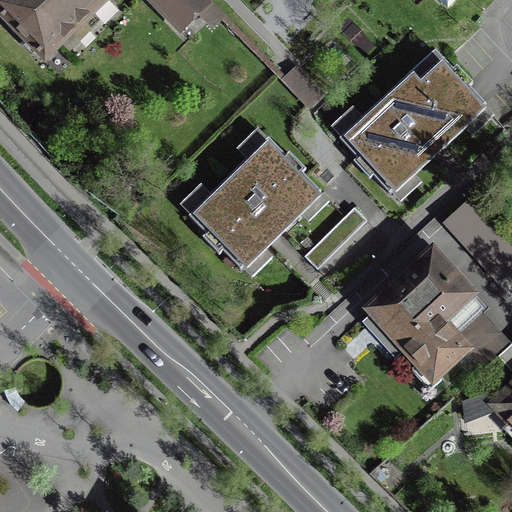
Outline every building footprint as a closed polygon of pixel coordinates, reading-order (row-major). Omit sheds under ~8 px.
[(0,0),(0,13),(45,60),(62,43),(66,47),(96,18),(92,14),(106,0),(0,0)] [(206,0),(151,0),(181,30),(209,3),(206,0)] [(437,52),(340,139),(390,195),(487,108),(437,52)] [(297,69),(285,80),(310,106),(322,94),(297,69)] [(268,139),(188,217),(206,234),(202,238),(219,255),(223,252),(241,270),(321,193),(302,174),(306,170),(289,153),(285,157),(268,139)] [(511,245),(469,199),(446,220),(500,279),(511,268),(511,245)] [(354,208),(304,257),(317,270),(367,221),(354,208)] [(433,254),(370,310),(418,363),(413,367),(413,368),(413,370),(413,371),(413,372),(428,388),(429,389),(430,389),(432,389),(433,388),(440,381),(441,380),(440,379),(440,378),(437,375),(466,349),(454,335),(483,309),(433,254)] [(511,343),(498,357),(511,372),(511,388),(494,405),(509,422),(504,426),(511,433),(511,343)]
